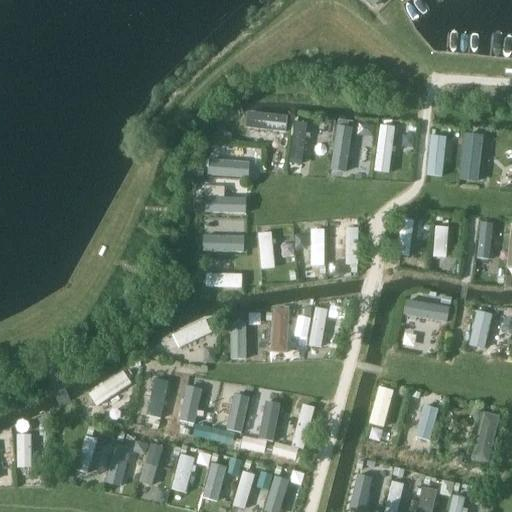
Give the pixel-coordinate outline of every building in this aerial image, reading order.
[(363,0),(373,9),(381,0),(363,0)] [(285,132),(287,116),(248,112),(246,127),(285,132)] [(307,123),(296,121),(290,164),(301,165),(307,123)] [(346,171),(352,126),(337,124),(330,168),(346,171)] [(389,173),(395,126),(380,125),(375,171),(389,173)] [(478,180),(483,135),(465,133),(460,178),(478,180)] [(442,176),(446,136),(431,135),(427,174),(442,176)] [(249,162),(210,159),(208,174),(248,178),(249,162)] [(245,214),(245,197),(205,196),(205,213),(245,214)] [(414,219),(400,217),(396,255),(409,256),(414,219)] [(494,222),(480,221),(476,257),(490,259),(494,222)] [(449,226),(435,225),(433,257),(446,258),(449,226)] [(358,228),(346,228),(346,265),(358,265),(358,228)] [(325,229),(311,229),(311,266),(325,266),(325,229)] [(272,232),(259,233),(262,269),(275,268),(272,232)] [(244,252),(244,236),(204,234),(203,250),(244,252)] [(242,288),(242,273),(206,273),(206,288),(242,288)] [(446,322),(449,306),(407,298),(404,314),(446,322)] [(321,348),(327,309),(315,307),(309,346),(321,348)] [(287,353),(290,310),(275,309),(272,351),(287,353)] [(273,323),(273,310),(248,310),(248,323),(273,323)] [(493,315),(477,311),(469,344),(485,348),(493,315)] [(308,339),(311,319),(298,317),(295,337),(308,339)] [(212,333),(205,319),(173,335),(179,349),(212,333)] [(245,358),(245,321),(230,321),(231,358),(245,358)] [(132,384),(124,371),(89,393),(97,406),(132,384)] [(169,381),(156,378),(147,415),(161,418),(169,381)] [(202,389),(189,386),(181,421),(194,424),(202,389)] [(384,428),(394,391),(380,386),(369,423),(384,428)] [(420,399),(421,393),(412,391),(411,397),(420,399)] [(249,397),(234,394),(227,429),(242,433),(249,397)] [(282,404),(266,401),(259,438),(275,441),(282,404)] [(314,407),(303,404),(292,448),(303,450),(314,407)] [(431,442),(440,409),(424,405),(415,438),(431,442)] [(484,411),(472,458),(488,462),(500,415),(484,411)] [(212,427),(196,424),(194,436),(209,439),(212,427)] [(95,428),(89,426),(87,435),(93,436),(95,428)] [(31,467),(31,434),(18,434),(18,467),(31,467)] [(98,440),(86,436),(76,469),(88,473),(98,440)] [(147,443),(136,440),(133,452),(144,455),(147,443)] [(131,448),(116,443),(105,482),(120,487),(131,448)] [(152,485),(163,446),(151,443),(140,481),(152,485)] [(273,455),(274,447),(266,445),(264,453),(273,455)] [(462,462),(464,454),(454,451),(452,460),(462,462)] [(187,492),(195,458),(181,454),(172,488),(187,492)] [(252,461),(247,460),(244,468),(250,470),(252,461)] [(362,470),(364,462),(358,461),(356,469),(362,470)] [(227,467),(211,463),(202,497),(218,502),(227,467)] [(283,467),(277,466),(274,474),(280,476),(283,467)] [(403,478),(405,470),(394,467),(392,475),(403,478)] [(246,509),(256,474),(242,471),(233,506),(246,509)] [(267,490),(272,474),(261,471),(256,487),(267,490)] [(358,474),(349,511),(353,511),(364,511),(373,478),(358,474)] [(437,479),(425,476),(423,485),(430,486),(431,482),(436,483),(437,479)] [(280,511),(290,481),(275,477),(265,511),(267,511),(280,511)] [(397,511),(404,484),(392,481),(384,511),(397,511)] [(432,511),(437,490),(423,487),(417,511),(432,511)] [(461,511),(465,498),(453,495),(449,511),(461,511)]
